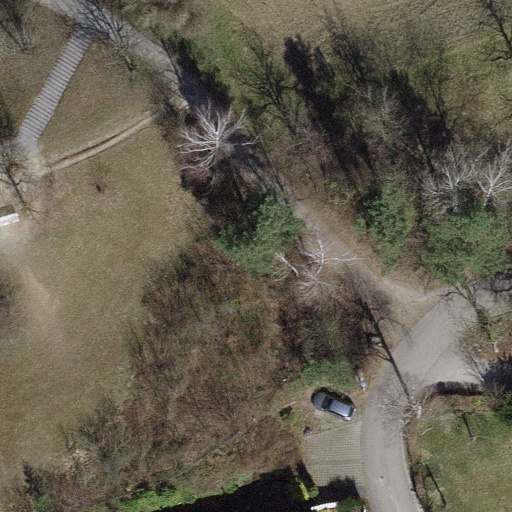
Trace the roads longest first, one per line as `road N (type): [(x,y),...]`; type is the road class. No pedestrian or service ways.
road 1 (track): [(65,0),(187,85),(274,193),(413,338)]
road 2 (residential): [(511,291),(463,306),(413,338),(385,409),(402,511)]
